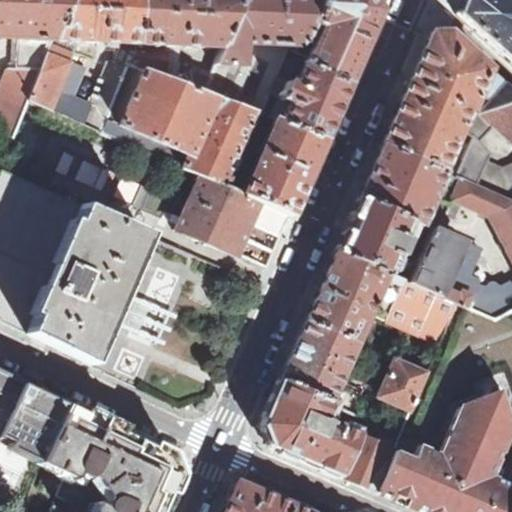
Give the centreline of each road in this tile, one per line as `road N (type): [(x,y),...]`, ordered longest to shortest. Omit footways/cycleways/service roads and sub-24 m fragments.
road 1 (residential): [(417,0),(219,450)]
road 2 (residential): [(0,345),(219,450)]
road 3 (residential): [(365,511),(219,450)]
road 4 (residential): [(420,0),(511,81)]
